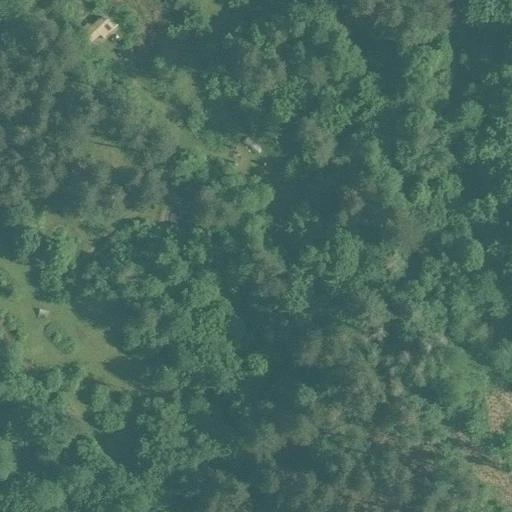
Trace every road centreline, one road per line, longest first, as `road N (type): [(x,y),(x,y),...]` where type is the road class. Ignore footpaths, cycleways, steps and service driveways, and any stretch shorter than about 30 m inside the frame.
road 1 (track): [(108,39),(178,99),(176,117),(140,206),(88,256),(63,322),(129,381),(211,400),(228,412),(244,465)]
road 2 (track): [(452,19),(462,184),(511,316)]
road 3 (track): [(244,465),(511,348)]
